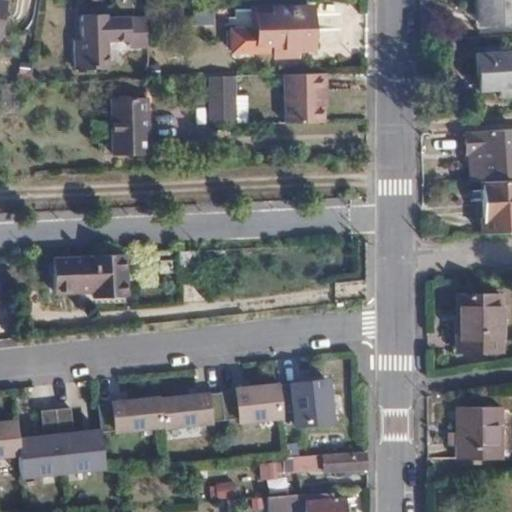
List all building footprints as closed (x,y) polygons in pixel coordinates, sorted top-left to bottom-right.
[(511,0),(466,0),(469,25),(511,22),(511,0)] [(311,48),(309,7),(254,8),(255,49),(311,48)] [(231,26),(247,26),(247,9),(231,9),(231,26)] [(127,46),(146,46),(145,14),(104,16),(104,12),(80,14),(81,39),(73,40),(74,68),(105,67),(105,39),(127,39),(127,46)] [(511,88),(511,51),(474,54),(476,91),(511,88)] [(30,56),(25,82),(36,81),(41,59),(30,56)] [(329,116),(329,70),(291,71),(292,117),(329,116)] [(209,95),(235,94),(234,73),(209,74),(209,95)] [(146,151),(143,77),(110,78),(113,151),(146,151)] [(17,82),(2,82),(2,98),(17,98),(17,82)] [(235,110),(235,94),(209,95),(208,110),(235,110)] [(235,125),(248,125),(248,94),(235,94),(235,110),(235,125)] [(17,98),(2,98),(2,109),(17,108),(17,98)] [(209,125),(235,125),(235,110),(208,110),(209,125)] [(511,128),(463,131),(463,151),(467,151),(468,181),(481,181),(511,178),(511,128)] [(511,178),(481,181),(482,233),(511,230),(511,178)] [(47,294),(88,291),(119,289),(117,254),(46,258),(47,294)] [(88,298),(114,295),(120,294),(119,289),(88,291),(88,298)] [(500,298),(457,296),(457,316),(460,315),(459,350),(499,351),(500,298)] [(337,383),(298,385),(301,428),(340,426),(337,383)] [(288,387),(219,393),(221,418),(242,416),(243,425),(291,421),(288,387)] [(99,405),(102,430),(119,429),(120,439),(223,429),(221,418),(219,393),(99,405)] [(502,459),(502,409),(460,409),(459,459),(502,459)] [(25,420),(0,423),(0,458),(20,456),(23,482),(106,472),(102,430),(27,439),(25,420)] [(359,449),(288,455),(288,471),(360,465),(359,449)] [(304,490),(265,494),(265,511),(270,511),(305,511),(341,511),(341,500),(305,502),(304,490)]
